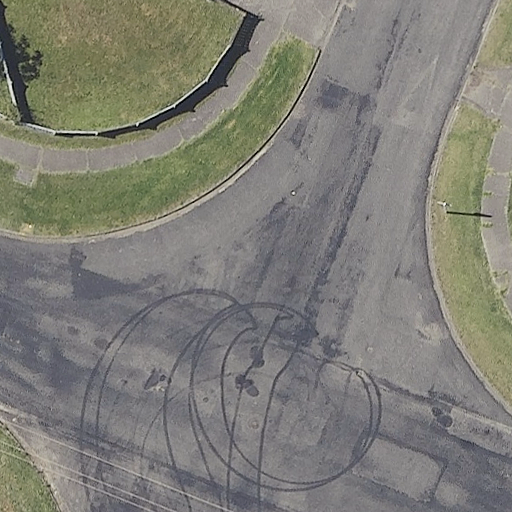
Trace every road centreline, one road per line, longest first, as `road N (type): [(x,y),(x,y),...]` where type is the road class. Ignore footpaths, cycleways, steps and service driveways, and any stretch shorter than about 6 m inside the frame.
road 1 (residential): [(419,0),(254,417)]
road 2 (residential): [(0,321),(254,417)]
road 3 (residential): [(254,417),(491,511)]
